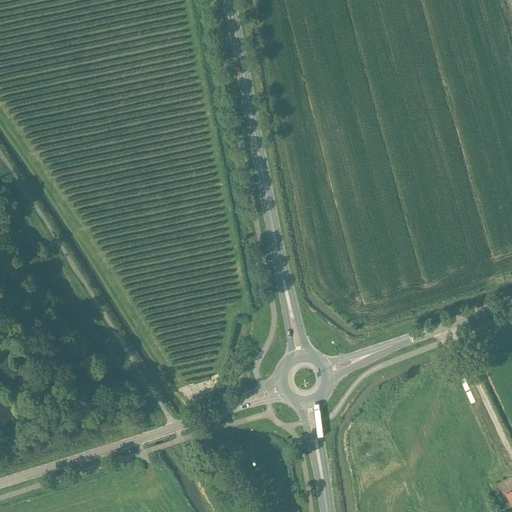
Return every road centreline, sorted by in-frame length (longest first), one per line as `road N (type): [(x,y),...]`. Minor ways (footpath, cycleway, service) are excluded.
road 1 (primary): [(301,353),(228,0)]
road 2 (unclassified): [(176,428),(0,156)]
road 3 (tertiary): [(330,370),(511,301)]
road 4 (tertiary): [(0,485),(176,428)]
road 5 (track): [(511,460),(451,323)]
